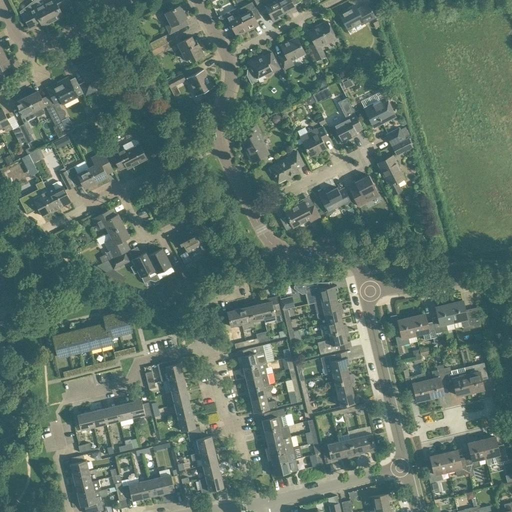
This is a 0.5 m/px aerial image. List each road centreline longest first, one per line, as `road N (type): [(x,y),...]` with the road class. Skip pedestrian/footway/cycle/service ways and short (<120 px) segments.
road 1 (residential): [(254,505),(235,426),(217,420),(199,351)]
road 2 (unclassified): [(364,293),(511,275)]
road 3 (unclassified): [(397,433),(364,293)]
road 4 (residential): [(70,397),(131,381),(148,359),(199,351)]
road 5 (residential): [(404,467),(267,503)]
road 6 (residential): [(199,351),(199,313),(267,241)]
road 7 (residential): [(253,215),(370,151)]
road 8 (residential): [(364,293),(346,258),(280,250),(267,241)]
